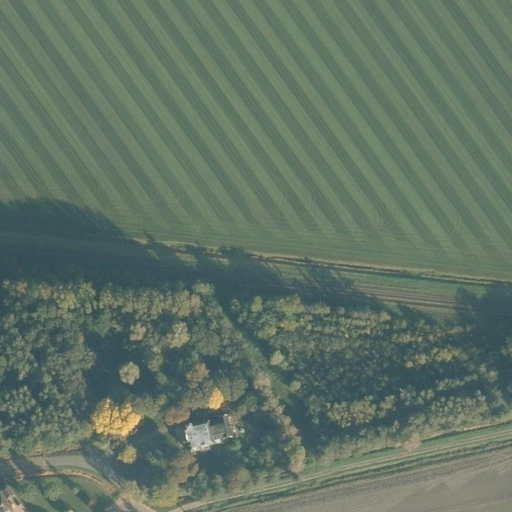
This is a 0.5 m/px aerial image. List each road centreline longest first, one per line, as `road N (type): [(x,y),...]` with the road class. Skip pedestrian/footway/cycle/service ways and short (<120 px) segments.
road 1 (track): [(316,477),(511,435)]
road 2 (track): [(183,511),(316,477)]
